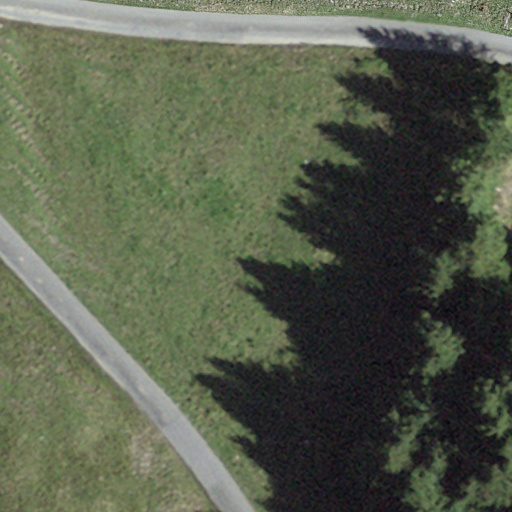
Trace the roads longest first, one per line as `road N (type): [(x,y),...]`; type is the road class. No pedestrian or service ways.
road 1 (unclassified): [(511,51),(385,30),(187,29),(0,4)]
road 2 (unclassified): [(0,235),(179,430),(237,511)]
